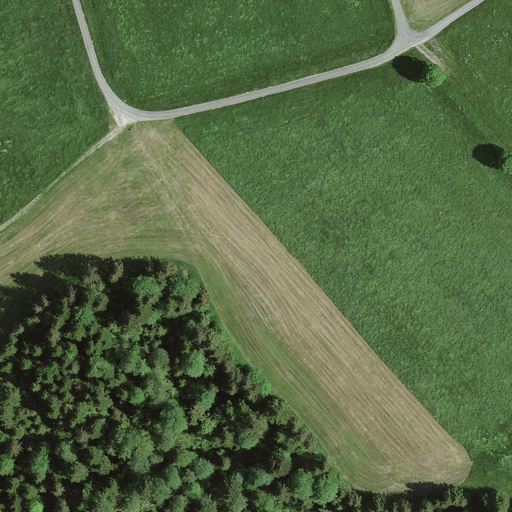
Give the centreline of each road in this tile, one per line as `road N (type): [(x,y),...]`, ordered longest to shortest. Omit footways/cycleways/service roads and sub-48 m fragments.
road 1 (unclassified): [(411,42),(367,62),(186,110),(131,111)]
road 2 (track): [(131,111),(0,226)]
road 3 (unclassified): [(79,0),(104,81),(131,111)]
